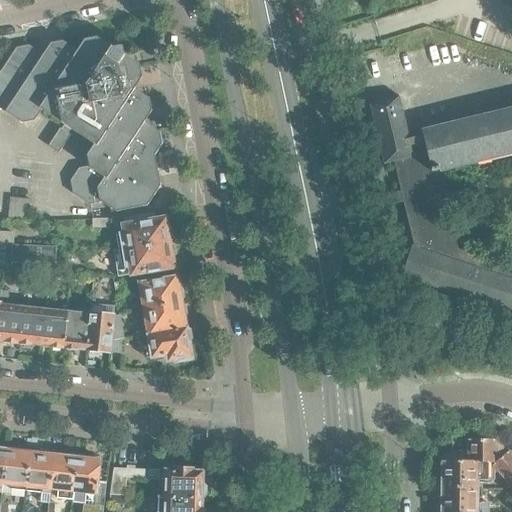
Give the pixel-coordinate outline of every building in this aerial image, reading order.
[(418,0),(346,0),(367,84),(362,85),(370,117),(375,116),(402,230),(397,231),(409,279),(456,294),(456,292),(457,290),(511,308),(510,312),(511,313),(511,234),(472,221),(443,100),(447,99),(439,66),(435,67),(428,40),(418,0)] [(159,131),(144,121),(142,110),(150,98),(135,88),(132,77),(140,66),(97,37),(90,48),(78,51),(63,41),(55,52),(44,54),(29,45),(16,47),(0,72),(0,100),(2,110),(23,123),(30,112),(41,110),(64,125),(61,129),(60,128),(48,146),(58,153),(70,135),(69,134),(71,130),(94,145),(96,156),(90,165),(78,168),(70,181),(72,193),(89,204),(101,202),(116,212),(147,206),(160,185),(152,143),(159,131)] [(8,220),(28,221),(30,199),(11,197),(8,220)] [(155,212),(124,217),(126,225),(156,220),(155,212)] [(110,218),(93,220),(93,229),(110,228),(110,218)] [(123,251),(169,243),(165,218),(156,220),(126,225),(121,226),(122,232),(120,232),(123,251)] [(0,231),(0,244),(10,245),(14,245),(14,232),(0,231)] [(169,243),(123,251),(127,269),(128,269),(129,275),(174,267),(169,243)] [(12,263),(14,245),(10,245),(0,244),(0,266),(12,268),(12,263)] [(58,246),(14,245),(12,263),(56,265),(58,246)] [(49,274),(41,273),(40,283),(48,284),(49,274)] [(144,308),(181,301),(177,275),(140,282),(144,308)] [(124,281),(114,282),(115,291),(125,290),(124,281)] [(47,286),(47,289),(46,296),(55,297),(56,286),(47,286)] [(9,291),(1,291),(0,303),(0,340),(20,342),(23,306),(8,305),(9,291)] [(181,301),(144,308),(149,334),(186,327),(181,301)] [(91,304),(90,313),(87,349),(110,352),(112,341),(114,319),(115,306),(91,304)] [(23,306),(20,342),(42,344),(45,309),(23,306)] [(45,309),(42,344),(65,347),(68,311),(45,309)] [(90,313),(68,311),(65,347),(87,349),(90,313)] [(114,319),(112,341),(124,339),(120,316),(114,319)] [(186,327),(149,334),(142,335),(147,359),(168,354),(169,361),(177,359),(177,362),(192,358),(186,327)] [(125,339),(124,339),(112,341),(110,352),(124,353),(125,339)] [(502,475),(511,466),(511,454),(508,450),(507,451),(496,438),(468,438),(468,451),(449,451),(449,453),(442,453),(441,489),(481,489),(481,482),(491,482),(495,478),(494,467),(502,475)] [(27,491),(31,452),(7,449),(3,489),(27,491)] [(54,454),(31,452),(27,491),(42,493),(41,502),(50,503),(50,501),(51,489),(54,454)] [(54,454),(51,489),(59,490),(58,499),(73,500),(73,491),(77,457),(54,454)] [(101,459),(77,457),(73,491),(97,494),(98,482),(101,459)] [(511,466),(502,475),(511,486),(511,484),(511,466)] [(110,495),(126,496),(127,478),(148,478),(148,470),(114,468),(110,495)] [(161,470),(160,494),(162,494),(162,497),(202,500),(203,471),(193,471),(193,469),(175,469),(175,470),(161,470)] [(103,511),(106,482),(98,482),(97,494),(96,505),(95,511),(103,511)] [(488,489),(481,489),(441,489),(440,511),(488,511),(488,501),(478,501),(478,498),(488,497),(488,489)] [(126,496),(110,495),(110,498),(110,504),(126,505),(126,496)] [(201,511),(202,500),(162,497),(161,511),(201,511)]
